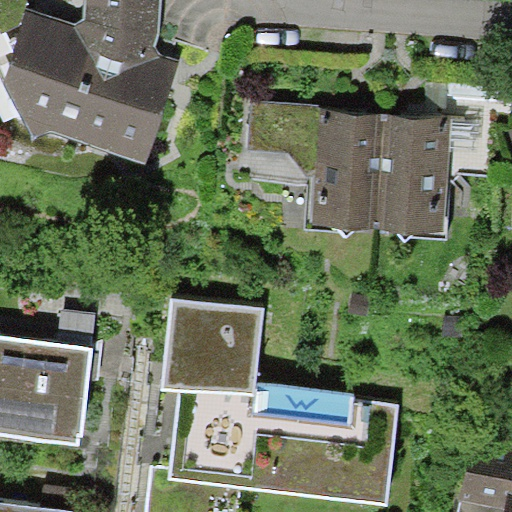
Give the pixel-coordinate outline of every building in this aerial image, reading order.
[(172,23),(172,0),(109,0),(99,27),(66,14),(57,36),(29,49),(52,102),(49,109),(120,137),(128,119),(170,136),(191,84),(178,56),(162,49),(172,23)] [(296,217),(342,221),(355,210),(371,212),(380,105),(324,100),(323,117),(312,126),(309,161),(300,168),(296,217)] [(384,213),(398,230),(442,234),(447,178),(439,168),(441,145),(435,138),(437,110),(380,105),(371,212),(384,213)] [(263,308),(172,298),(161,388),(178,388),(256,393),(256,381),(263,308)] [(0,411),(91,422),(104,312),(68,308),(65,334),(0,326),(0,411)] [(256,393),(178,388),(167,479),(388,503),(397,404),(256,381),(256,393)] [(511,511),(511,446),(473,437),(455,511),(511,511)] [(0,511),(75,511),(79,487),(51,483),(49,499),(0,493),(0,511)]
